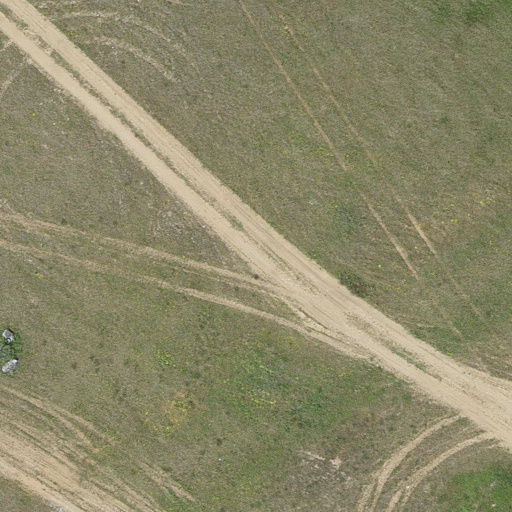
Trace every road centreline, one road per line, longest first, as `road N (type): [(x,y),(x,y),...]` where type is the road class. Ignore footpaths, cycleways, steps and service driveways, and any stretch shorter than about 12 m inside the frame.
road 1 (track): [(511,406),(264,252),(96,76),(3,0)]
road 2 (track): [(120,511),(0,436)]
